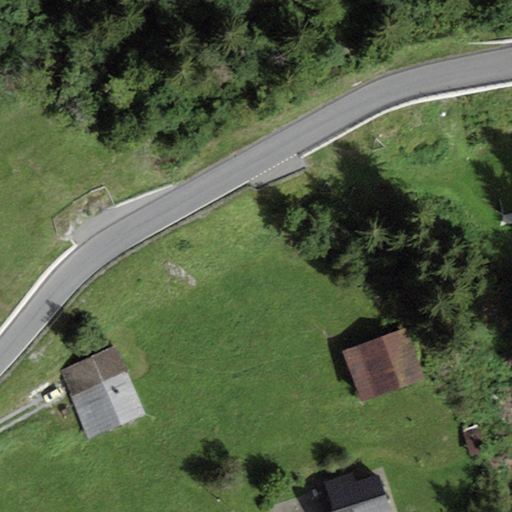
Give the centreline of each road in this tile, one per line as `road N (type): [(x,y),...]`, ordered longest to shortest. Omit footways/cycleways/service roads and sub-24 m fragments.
road 1 (residential): [(0,355),(97,250),(138,221),(396,86),(511,62)]
road 2 (track): [(309,133),(317,149),(342,163),(473,183)]
